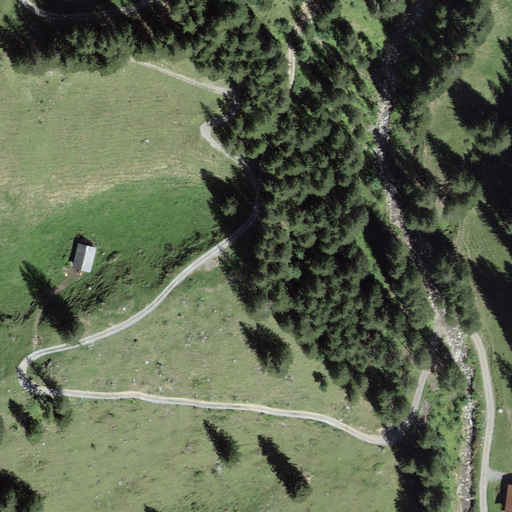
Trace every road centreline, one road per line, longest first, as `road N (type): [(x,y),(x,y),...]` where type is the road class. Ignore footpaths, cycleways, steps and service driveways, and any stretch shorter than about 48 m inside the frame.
road 1 (track): [(484,511),(488,377),(477,338),(458,324),(432,337),(415,413),(388,440),(324,418),(39,390),(23,379),(33,356),(149,309),(252,221),(257,190)]
road 2 (track): [(257,190),(205,129),(231,112),(232,94),(44,35),(24,20),(19,0)]
road 3 (track): [(320,0),(291,43),(291,81),(257,190)]
road 4 (track): [(149,0),(56,17),(23,0)]
